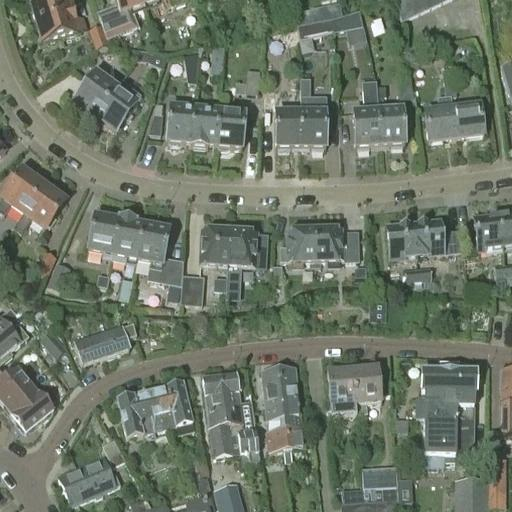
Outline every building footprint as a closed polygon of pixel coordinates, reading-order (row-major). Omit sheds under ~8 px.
[(85,36),(81,22),(74,24),(66,0),(64,0),(46,5),(43,3),(36,5),(34,9),(30,10),(42,49),(78,39),(78,38),(85,36)] [(144,10),(140,0),(110,0),(114,10),(96,17),(100,30),(108,51),(112,51),(110,44),(139,33),(132,14),(144,10)] [(140,0),(144,10),(159,4),(164,16),(174,12),(174,13),(183,9),(179,0),(140,0)] [(419,18),(409,0),(395,0),(400,27),(419,18)] [(430,13),(423,0),(409,0),(419,18),(430,13)] [(423,0),(430,13),(441,7),(437,0),(423,0)] [(311,27),(309,14),(293,17),(296,30),(311,27)] [(364,17),(332,23),(333,38),(367,31),(364,17)] [(333,38),(332,23),(300,30),(303,44),(333,38)] [(108,51),(100,30),(87,35),(95,56),(107,51),(108,51)] [(211,53),(210,63),(221,64),(222,54),(211,53)] [(134,66),(136,55),(123,54),(121,64),(134,66)] [(136,55),(134,66),(147,68),(149,57),(136,55)] [(187,83),(185,83),(187,91),(195,92),(197,62),(184,64),(187,83)] [(442,89),(454,87),(452,74),(441,75),(442,89)] [(93,124),(114,95),(103,87),(106,82),(97,75),(94,80),(93,79),(72,109),(93,124)] [(234,99),(246,100),(257,101),(260,77),(246,76),(244,89),(235,88),(234,99)] [(400,83),(403,106),(413,105),(409,81),(400,83)] [(299,84),(299,94),(299,154),(324,154),(324,118),(309,118),(309,84),(299,84)] [(120,87),(114,95),(93,124),(115,140),(136,111),(142,102),(120,87)] [(455,101),(454,87),(442,89),(444,102),(450,102),(455,101)] [(378,153),(375,93),(374,88),(361,88),(362,118),(351,118),(353,154),(378,153)] [(375,93),(378,153),(404,151),(402,128),(411,128),(409,109),(399,110),(399,115),(387,116),(385,92),(375,93)] [(299,154),(299,94),(290,94),(290,118),(274,118),(274,154),(299,154)] [(450,102),(444,102),(436,104),(438,116),(423,118),(426,149),(456,145),(452,114),(450,102)] [(193,114),(195,114),(195,109),(184,108),(184,113),(168,112),(164,148),(189,150),(189,153),(190,153),(193,114)] [(208,116),(195,114),(193,114),(190,153),(206,154),(206,152),(215,153),(218,117),(219,112),(209,111),(208,116)] [(479,111),(452,114),(456,145),(482,142),(479,111)] [(218,117),(215,153),(241,155),(244,119),(245,113),(233,112),(232,118),(218,117)] [(159,138),(160,118),(152,117),(146,137),(159,138)] [(21,220),(42,192),(22,177),(0,207),(0,219),(3,221),(10,212),(21,220)] [(42,192),(21,220),(11,235),(20,241),(30,226),(43,236),(64,208),(42,192)] [(511,219),(497,221),(501,255),(511,253),(511,219)] [(110,267),(118,224),(117,224),(117,226),(93,221),(86,257),(101,260),(100,265),(110,267)] [(501,255),(497,221),(471,225),(476,258),(501,255)] [(118,224),(110,267),(134,271),(135,266),(136,266),(143,231),(134,229),(134,227),(118,224)] [(412,230),(415,263),(442,260),(439,227),(412,230)] [(415,263),(412,230),(384,232),(388,266),(415,263)] [(143,231),(136,266),(149,269),(146,285),(180,292),(181,282),(182,268),(162,264),(168,236),(143,231)] [(314,266),(341,266),(340,235),(313,236),(314,266)] [(226,271),(228,237),(200,236),(199,270),(226,271)] [(314,266),(313,236),(286,237),(286,253),(278,253),(279,267),(287,267),(314,266)] [(253,273),(255,247),(255,239),(228,237),(226,271),(253,273)] [(56,263),(44,260),(43,259),(35,279),(46,284),(56,263)] [(70,275),(59,271),(56,269),(45,293),(60,298),(70,275)] [(511,269),(503,271),(506,294),(511,293),(511,269)] [(506,294),(503,271),(493,272),(495,295),(506,294)] [(281,282),(281,272),(271,272),(271,283),(281,282)] [(416,274),(418,287),(430,286),(428,273),(416,274)] [(365,274),(354,274),(354,284),(365,283),(365,274)] [(418,287),(416,274),(403,276),(405,289),(418,287)] [(109,283),(97,280),(94,295),(106,297),(109,283)] [(181,282),(180,292),(179,310),(201,311),(203,283),(181,282)] [(132,287),(122,285),(118,305),(128,307),(132,287)] [(369,306),(368,328),(384,329),(385,306),(369,306)] [(0,342),(20,325),(10,313),(0,321),(0,342)] [(21,326),(20,325),(0,342),(0,365),(19,349),(33,339),(21,325),(21,326)] [(81,372),(128,356),(125,346),(135,343),(131,330),(120,333),(121,335),(73,350),(81,372)] [(65,352),(50,335),(39,344),(54,361),(65,352)] [(423,425),(472,426),(472,405),(474,405),(475,379),(457,378),(457,369),(438,369),(437,378),(420,378),(420,398),(424,398),(423,405),(415,404),(414,424),(423,424),(423,425)] [(24,439),(52,417),(37,398),(37,399),(16,373),(3,384),(0,380),(0,408),(10,421),(24,439)] [(377,373),(350,375),(354,420),(365,419),(364,410),(380,409),(377,373)] [(267,437),(264,437),(266,448),(280,447),(282,457),(282,458),(289,457),(305,455),(302,433),(301,433),(294,374),(277,376),(282,425),(279,425),(278,436),(267,437)] [(350,375),(325,377),(329,423),(354,421),(354,420),(350,375)] [(487,449),(498,449),(511,449),(511,375),(499,375),(498,435),(487,435),(487,449)] [(277,376),(259,378),(265,427),(267,426),(279,425),(282,425),(277,376)] [(246,459),(248,471),(259,469),(257,458),(258,458),(251,408),(239,409),(237,395),(240,394),(238,383),(235,384),(235,380),(218,382),(221,412),(224,412),(228,440),(235,439),(239,460),(246,459)] [(221,412),(218,382),(201,385),(212,464),(239,461),(239,460),(235,439),(228,440),(224,412),(221,412)] [(164,393),(165,396),(170,418),(161,420),(165,434),(174,432),(176,442),(193,438),(191,428),(182,389),(164,393)] [(170,418),(165,396),(133,404),(138,424),(149,422),(153,437),(165,434),(161,420),(170,418)] [(138,424),(133,404),(132,402),(115,406),(125,445),(142,441),(142,440),(153,437),(149,422),(138,424)] [(472,426),(423,425),(422,462),(421,473),(441,474),(441,468),(453,469),(453,462),(467,462),(471,459),(471,448),(472,448),(472,426)] [(124,467),(113,446),(101,452),(112,473),(124,467)] [(280,447),(266,448),(267,459),(282,458),(282,457),(280,447)] [(239,460),(239,461),(240,474),(248,473),(248,471),(246,459),(239,460)] [(102,464),(57,484),(69,511),(70,511),(92,503),(95,505),(102,502),(103,498),(119,491),(115,481),(110,483),(102,464)] [(487,465),(486,487),(486,511),(501,511),(504,465),(487,465)] [(362,495),(396,492),(395,472),(360,475),(362,495)] [(196,486),(199,500),(210,497),(207,483),(196,486)] [(486,511),(486,487),(453,487),(454,511),(486,511)] [(252,511),(246,489),(210,498),(208,498),(211,511),(252,511)] [(396,492),(362,495),(340,497),(341,509),(338,510),(339,511),(351,511),(362,509),(374,508),(385,507),(398,506),(396,492)]
